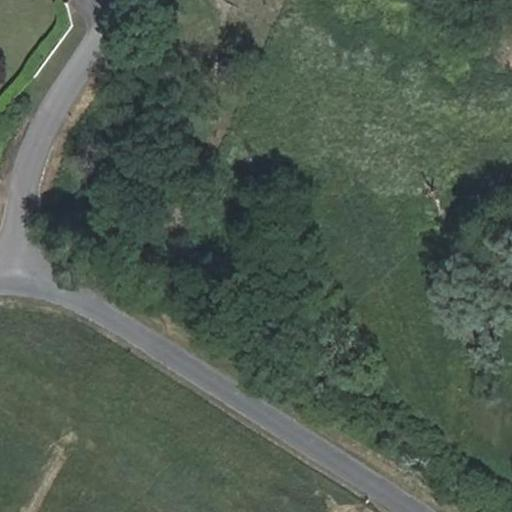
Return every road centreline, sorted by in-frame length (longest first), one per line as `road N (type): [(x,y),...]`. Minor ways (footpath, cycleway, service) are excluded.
road 1 (unclassified): [(21,281),(100,299),(396,511)]
road 2 (unclassified): [(21,281),(21,194),(49,123),(133,0)]
